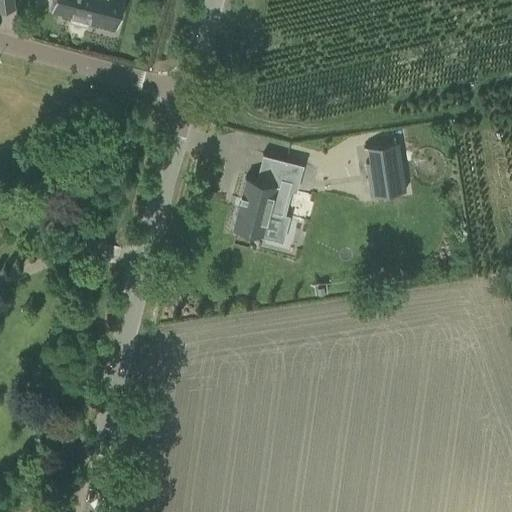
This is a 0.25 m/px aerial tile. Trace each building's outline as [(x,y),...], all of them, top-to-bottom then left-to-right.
[(13,0),(0,0),(0,9),(14,8),(13,0)] [(52,0),(50,8),(70,14),(69,21),(86,25),(88,18),(116,25),(122,0),(52,0)] [(370,160),(365,161),(370,195),(404,190),(397,141),(368,145),(368,147),(370,160)] [(284,160),(281,172),(292,174),(295,161),(284,158),(284,160)] [(245,175),(232,226),(253,231),(261,233),(268,210),(282,214),(291,179),(280,177),(278,184),(255,178),(245,175)]
